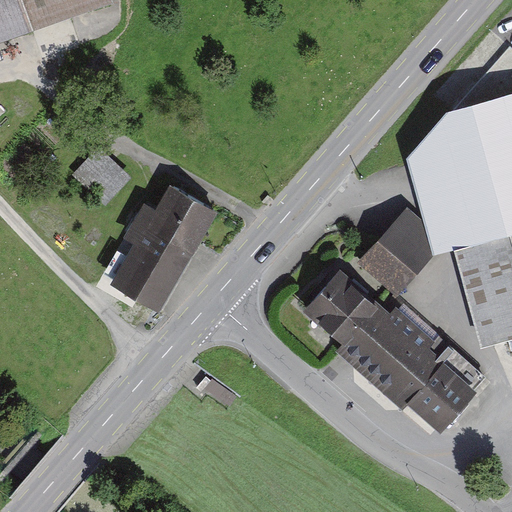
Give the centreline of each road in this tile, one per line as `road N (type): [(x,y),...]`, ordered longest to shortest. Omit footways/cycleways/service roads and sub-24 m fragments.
road 1 (secondary): [(478,0),(216,297)]
road 2 (tertiary): [(485,511),(372,436),(216,297)]
road 3 (secondary): [(216,297),(27,511)]
road 4 (track): [(0,200),(161,361)]
